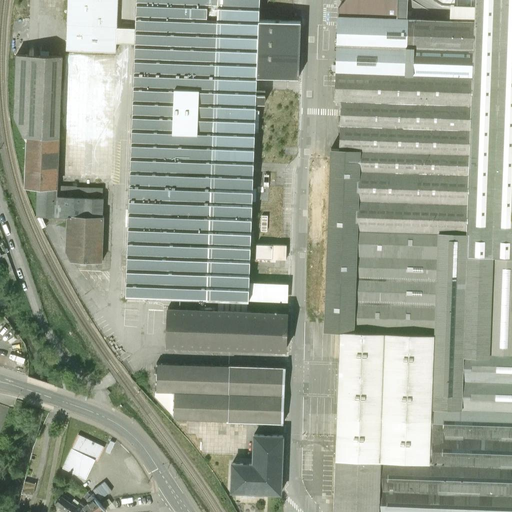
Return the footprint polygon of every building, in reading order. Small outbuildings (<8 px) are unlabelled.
[(115,42),(139,43),(140,28),(119,27),(119,0),(74,0),(72,48),(115,50),(115,42)] [(261,22),(261,0),(140,0),(140,28),(139,43),(129,308),(166,309),(252,312),(260,80),(301,81),(304,24),(261,22)] [(511,511),(511,0),(335,0),(335,153),(329,337),(344,339),(336,511),(511,511)] [(61,188),(67,57),(20,55),(18,117),(31,138),(30,187),(40,188),(61,188)] [(61,188),(40,188),(40,215),(70,215),(69,260),(106,261),(107,216),(106,216),(106,195),(61,194),(61,188)] [(256,243),(256,257),(286,258),(287,244),(256,243)] [(166,345),(285,348),(286,312),(252,312),(166,309),(166,345)] [(284,368),(158,364),(157,389),(176,390),(175,418),(283,422),(284,368)] [(104,447),(78,434),(62,468),(86,479),(95,459),(97,461),(104,447)] [(232,462),(231,492),(281,494),(284,435),(254,434),(253,463),(232,462)] [(24,493),(31,496),(34,488),(27,485),(24,493)] [(103,511),(105,511),(94,499),(94,500),(87,493),(84,497),(90,503),(83,508),(86,511),(103,511)] [(59,511),(60,511),(65,511),(71,505),(67,501),(68,499),(63,495),(55,504),(61,509),(59,511)] [(79,504),(74,500),(71,505),(65,511),(86,511),(83,508),(79,504)]
